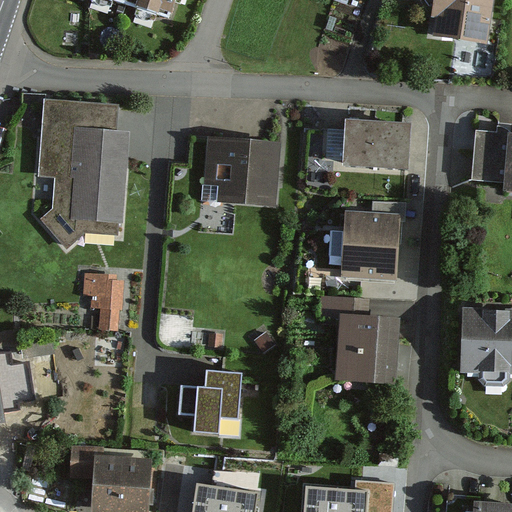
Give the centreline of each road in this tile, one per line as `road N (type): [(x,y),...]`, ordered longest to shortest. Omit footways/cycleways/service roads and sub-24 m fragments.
road 1 (residential): [(437,420),(429,389),(443,133),(436,110)]
road 2 (residential): [(436,110),(418,95),(200,83)]
road 3 (residential): [(200,83),(46,75),(0,64)]
